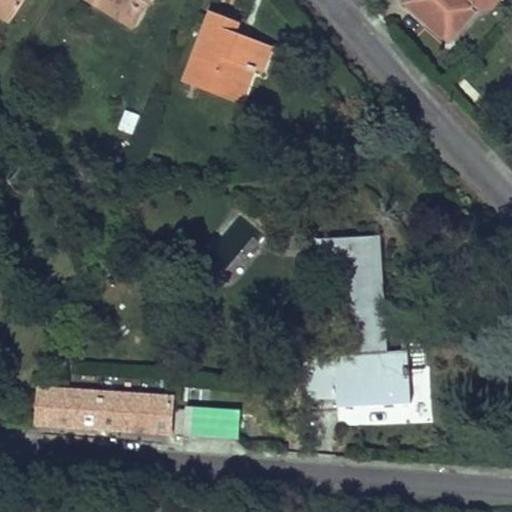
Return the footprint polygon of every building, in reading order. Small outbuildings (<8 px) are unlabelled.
[(0,0),(0,15),(10,22),(25,0),(0,0)] [(91,0),(136,28),(152,0),(91,0)] [(497,0),(405,0),(404,2),(423,19),(448,41),(482,2),(490,8),(497,0)] [(212,11),(184,83),(231,101),(245,65),(256,70),(261,72),(271,46),(234,33),(233,36),(227,34),(231,19),(212,11)] [(256,70),(245,65),(231,101),(243,105),(256,70)] [(366,97),(360,90),(351,98),(356,104),(360,101),(361,100),(366,97)] [(117,128),(132,134),(139,114),(125,109),(117,128)] [(380,236),(317,241),(318,267),(350,266),(354,355),(306,357),(308,400),(337,398),(337,408),(364,407),(411,404),(409,367),(387,369),(386,353),(380,236)] [(408,352),(386,353),(387,369),(409,367),(408,352)] [(61,390),(40,389),(37,426),(59,427),(61,390)] [(172,397),(61,390),(59,427),(101,429),(170,433),(172,397)] [(238,414),(175,409),(174,433),(203,435),(237,437),(238,414)]
